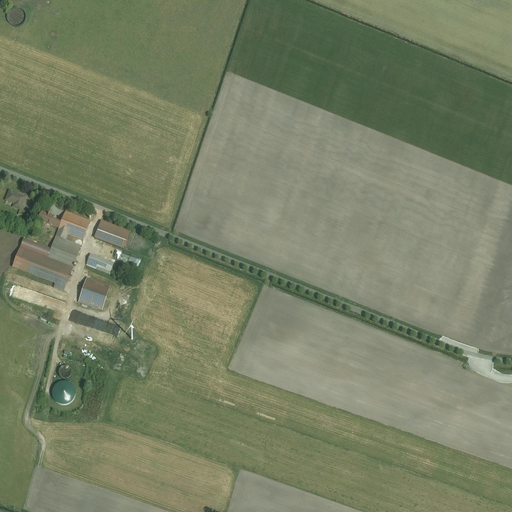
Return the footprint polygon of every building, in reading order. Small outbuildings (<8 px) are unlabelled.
[(25,20),(25,19),(25,17),(24,15),(23,14),(22,12),(21,11),(20,11),(18,10),(16,10),(14,10),(13,11),(12,11),(10,13),(9,14),(8,16),(8,17),(8,19),(8,21),(9,22),(9,24),(10,25),(11,26),(13,27),(15,27),(17,27),(18,27),(20,27),(21,26),(23,25),(23,24),(24,22),(25,20)] [(20,212),(25,196),(8,191),(5,202),(16,205),(14,210),(20,212)] [(71,268),(80,245),(64,239),(66,233),(81,239),(87,223),(63,215),(59,225),(53,223),(54,219),(46,216),(43,224),(59,230),(56,239),(54,238),(47,259),(71,268)] [(96,236),(123,245),(126,236),(100,227),(96,236)] [(123,261),(136,268),(140,259),(127,253),(123,261)] [(112,275),(115,266),(89,256),(86,265),(112,275)] [(108,291),(85,283),(76,308),(99,317),(108,291)] [(107,323),(107,328),(107,329),(107,332),(111,332),(111,335),(123,335),(123,327),(112,327),(112,322),(107,323)] [(73,377),(71,368),(62,369),(63,379),(73,377)] [(68,405),(77,402),(77,392),(73,383),(63,382),(54,386),(54,393),(58,405),(68,405)]
